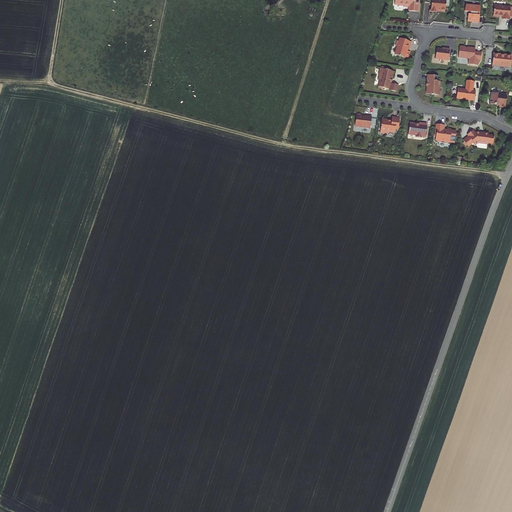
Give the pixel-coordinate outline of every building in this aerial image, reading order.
[(397,0),(397,6),(401,6),(401,8),(405,8),(405,9),(411,9),(410,13),(419,14),(420,4),(416,4),(416,0),(397,0)] [(434,1),(432,13),(438,14),(438,12),(446,13),(448,2),(434,1)] [(482,8),(467,6),(466,14),(472,14),(471,17),(470,16),(469,24),(481,25),(481,18),(480,17),(480,15),(481,15),(482,8)] [(511,8),(496,7),(495,18),(502,19),(502,18),(504,18),(504,21),(511,22),(511,19),(511,9),(511,8)] [(399,48),(396,56),(405,59),(406,57),(409,59),(411,53),(408,52),(409,50),(410,50),(412,43),(401,40),(400,43),(398,42),(396,47),(399,48)] [(460,50),(460,59),(470,61),(470,66),(478,67),(479,62),(482,62),(483,54),(475,54),(476,52),(468,51),(466,51),(465,49),(462,49),(460,50)] [(434,60),(447,62),(448,50),(444,50),(444,51),(435,50),(434,60)] [(495,56),(494,67),(511,70),(511,66),(511,58),(508,58),(507,59),(501,58),(501,57),(495,56)] [(393,84),(396,73),(382,69),(380,76),(382,77),(381,81),(382,81),(380,89),(384,91),(384,89),(398,93),(400,86),(393,84)] [(428,94),(428,95),(440,97),(442,83),(439,83),(440,78),(430,76),(428,92),(427,92),(427,93),(428,94)] [(467,90),(474,91),(475,92),(476,83),(474,88),(467,87),(467,90)] [(460,90),(458,100),(469,101),(472,100),(472,102),(476,102),(477,92),(475,92),(474,91),(467,90),(460,90)] [(493,94),(492,105),(498,106),(498,104),(501,104),(501,105),(503,105),(502,108),(507,109),(509,96),(493,94)] [(364,116),(358,115),(356,128),(372,130),(373,118),(366,117),(366,118),(363,117),(364,116)] [(380,134),(386,135),(386,133),(395,134),(395,131),(398,131),(400,119),(392,118),(391,123),(387,122),(387,121),(382,120),(380,134)] [(411,125),(409,136),(418,137),(417,139),(423,140),(423,138),(427,139),(427,137),(427,134),(429,135),(430,129),(428,129),(429,125),(420,124),(420,126),(411,125)] [(446,127),(438,126),(436,135),(437,135),(436,141),(437,141),(438,143),(442,144),(443,142),(446,143),(447,144),(450,145),(453,143),(456,143),(457,133),(455,133),(455,131),(449,130),(449,132),(446,132),(446,127)] [(470,138),(465,142),(465,144),(468,148),(469,149),(475,144),(477,147),(479,145),(489,146),(489,144),(495,145),(496,137),(490,137),(490,135),(485,134),(484,135),(481,135),(481,134),(477,134),(476,134),(474,132),(469,137),(470,138)]
